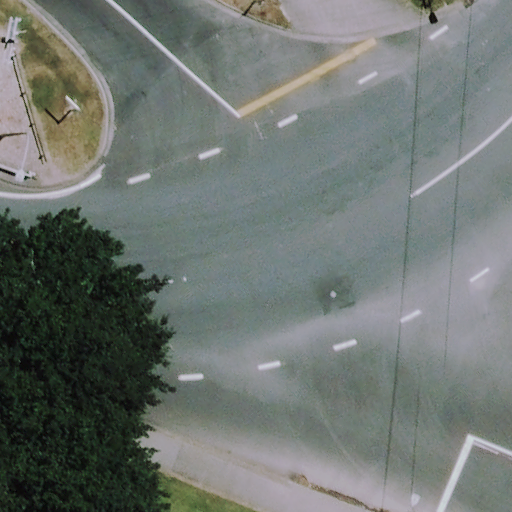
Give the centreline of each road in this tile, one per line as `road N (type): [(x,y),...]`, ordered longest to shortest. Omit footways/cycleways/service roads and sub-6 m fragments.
road 1 (unclassified): [(0,273),(43,284),(141,286),(239,273),(340,238)]
road 2 (unclassified): [(108,0),(242,113),(340,238)]
road 3 (unclassified): [(340,238),(467,441),(511,459)]
road 4 (unclassified): [(340,238),(511,122)]
